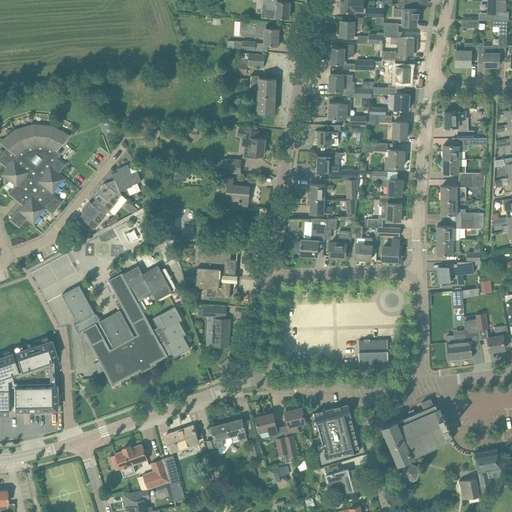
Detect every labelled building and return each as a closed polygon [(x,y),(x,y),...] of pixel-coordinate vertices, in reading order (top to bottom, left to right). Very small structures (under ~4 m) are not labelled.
[(289,18),(290,2),(277,1),(268,1),(266,0),(262,0),(262,2),(261,18),(276,19),(276,17),(289,18)] [(363,0),(341,0),(342,2),(339,2),(339,9),(341,9),(341,11),(354,11),(354,10),(363,11),(363,0)] [(497,13),(497,0),(488,0),(488,14),(483,14),(483,20),(488,20),(497,20),(497,13)] [(496,0),(497,0),(497,13),(506,13),(506,0),(496,0)] [(402,25),(417,26),(417,17),(419,18),(419,12),(417,12),(417,9),(404,9),(404,3),(398,3),(398,9),(394,9),(394,16),(403,17),(402,25)] [(384,17),(384,8),(368,8),(368,17),(376,17),(384,17)] [(364,18),(354,17),(354,21),(340,20),(339,37),(354,38),(355,29),(362,29),(362,24),(363,24),(364,18)] [(506,20),(497,20),(497,27),(499,27),(499,46),(484,46),(484,43),(478,43),(478,51),(478,54),(483,54),(483,66),(499,66),(499,53),(499,50),(505,50),(506,20)] [(266,22),(245,21),(244,36),(265,37),(264,44),(278,45),(280,45),(280,37),(278,37),(279,29),(271,28),(271,29),(266,28),(266,22)] [(398,32),(398,23),(384,22),(384,31),(398,32)] [(383,36),(391,37),(391,43),(399,44),(399,53),(413,53),(413,52),(417,52),(417,44),(414,44),(414,37),(404,37),(402,37),(399,37),(398,37),(398,32),(384,31),(384,33),(384,36),(383,36)] [(369,35),(369,43),(373,43),(383,43),(383,36),(384,36),(384,33),(377,32),(377,35),(369,35)] [(234,47),(233,48),(255,50),(256,43),(256,42),(243,40),(243,41),(234,41),(234,47)] [(478,51),(478,43),(464,43),(464,50),(456,50),(456,66),(471,66),(471,51),(478,51)] [(354,56),(354,45),(344,44),(344,48),(331,47),(330,63),(343,64),(344,56),(354,56)] [(382,51),(382,59),(395,59),(395,51),(383,51),(382,51)] [(234,57),(233,72),(247,73),(248,65),(262,66),(265,66),(265,54),(263,54),(249,53),(243,53),(242,58),(234,57)] [(382,59),(382,68),(383,66),(388,66),(388,73),(397,73),(396,87),(407,88),(407,87),(404,87),(405,82),(407,82),(410,82),(410,81),(410,73),(411,73),(411,72),(410,72),(410,68),(411,68),(411,67),(410,67),(410,66),(411,67),(411,66),(405,66),(406,61),(408,61),(408,60),(395,59),(382,59)] [(355,64),(355,69),(381,69),(381,60),(355,60),(355,64)] [(330,74),(330,90),(343,90),(342,96),(345,96),(352,97),(354,97),(355,89),(354,89),(342,89),(342,82),(352,82),(353,76),(343,75),(340,75),(330,74)] [(259,78),(260,75),(251,75),(249,93),(258,93),(257,112),(274,113),(276,79),(259,78)] [(362,88),(355,88),(354,97),(361,97),(369,97),(371,97),(371,90),(372,90),(373,86),(374,82),(362,82),(362,88)] [(393,94),(393,88),(373,87),(373,93),(390,94),(389,109),(408,110),(408,109),(410,109),(410,102),(408,102),(409,94),(395,93),(395,94),(393,94)] [(329,103),(329,118),(339,118),(341,118),(349,118),(350,118),(351,97),(349,97),(342,97),(342,103),(329,103)] [(361,97),(361,103),(363,105),(369,105),(369,97),(361,97)] [(370,107),(370,115),(385,115),(385,108),(370,107)] [(443,118),(443,127),(459,127),(458,119),(465,119),(465,111),(458,111),(445,111),(445,118),(443,118)] [(105,134),(112,132),(106,116),(99,118),(105,134)] [(366,124),(367,117),(351,116),(351,124),(366,124)] [(407,138),(407,122),(394,121),(393,137),(407,138)] [(57,149),(69,135),(52,126),(32,124),(15,129),(0,141),(0,142),(7,149),(0,156),(0,162),(6,167),(0,175),(3,177),(4,176),(14,184),(14,185),(15,186),(8,194),(22,205),(10,220),(19,227),(26,218),(33,224),(35,221),(34,220),(43,210),(44,211),(45,209),(51,214),(61,201),(52,194),(54,192),(54,191),(62,181),(63,181),(65,179),(58,173),(65,164),(57,157),(61,152),(57,149)] [(511,124),(507,125),(497,127),(497,131),(508,130),(508,132),(510,131),(511,138),(511,139),(511,138),(511,124)] [(239,129),(238,137),(242,137),(242,145),(244,145),(251,146),(249,158),(259,159),(259,155),(263,156),(265,139),(254,138),(255,130),(245,130),(243,129),(239,129)] [(319,130),(318,145),(328,145),(331,146),(331,145),(338,145),(338,138),(338,132),(331,131),(329,130),(322,130),(319,130)] [(387,151),(387,143),(363,142),(361,152),(373,152),(373,151),(387,151)] [(164,157),(174,150),(170,144),(160,151),(164,157)] [(459,159),(459,151),(466,151),(469,149),(469,145),(464,145),(443,145),(443,159),(459,159)] [(403,167),(404,150),(390,150),(389,157),(385,157),(384,170),(396,170),(396,166),(403,167)] [(341,158),(341,153),(330,152),(330,157),(318,157),(318,172),(330,172),(330,165),(338,165),(338,158),(341,158)] [(223,173),(240,174),(241,160),(224,159),(224,160),(217,159),(216,172),(223,172),(223,173)] [(459,165),(459,159),(443,159),(443,173),(465,173),(465,165),(459,165)] [(142,181),(137,171),(131,173),(128,164),(120,168),(121,170),(112,174),(114,180),(119,192),(120,192),(133,186),(132,185),(142,181)] [(359,178),(360,171),(332,171),(332,179),(359,178)] [(372,179),(382,179),(386,179),(386,171),(372,171),(372,178),(372,179)] [(186,181),(186,173),(175,172),(174,181),(186,181)] [(223,176),(221,191),(226,191),(226,199),(239,200),(239,202),(239,207),(248,207),(250,187),(233,185),(234,177),(223,176)] [(347,192),(358,191),(359,179),(346,179),(347,192)] [(381,186),(388,186),(388,194),(402,195),(402,180),(386,179),(382,179),(381,186)] [(119,192),(114,180),(105,183),(104,183),(99,190),(101,191),(95,199),(109,210),(110,211),(119,200),(118,199),(122,195),(120,192),(119,192)] [(309,198),(310,198),(324,199),(324,191),(333,191),(333,185),(325,185),(325,184),(311,184),(311,192),(309,192),(308,193),(308,197),(309,198)] [(466,200),(466,186),(441,186),(441,200),(457,200),(466,200)] [(324,207),(324,199),(310,198),(310,200),(309,200),(308,201),(308,204),(309,206),(310,206),(310,213),(324,214),(324,212),(332,213),(332,207),(324,207)] [(355,217),(356,206),(357,198),(346,199),(347,213),(348,213),(348,217),(355,217)] [(511,198),(503,200),(503,203),(505,210),(506,210),(507,217),(511,216),(511,198)] [(86,209),(79,217),(94,229),(103,218),(109,210),(95,199),(92,203),(89,201),(84,208),(86,209)] [(367,227),(382,227),(383,219),(400,220),(400,219),(402,219),(403,218),(403,214),(402,213),(401,212),(401,204),(388,203),(388,199),(379,199),(378,219),(368,218),(367,227)] [(466,209),(457,209),(457,200),(441,200),(441,214),(457,214),(461,214),(461,212),(466,212),(466,209)] [(139,210),(133,205),(129,210),(133,213),(139,210)] [(115,215),(106,220),(110,226),(118,222),(115,215)] [(507,217),(492,219),(494,226),(509,224),(510,231),(511,230),(511,216),(507,217)] [(327,218),(327,219),(326,229),(337,230),(337,218),(327,218)] [(297,242),(296,253),(301,254),(317,256),(318,241),(319,231),(325,231),(326,231),(326,229),(327,219),(319,219),(309,219),(309,220),(312,220),(311,240),(311,241),(302,241),(302,243),(297,242)] [(289,220),(289,230),(298,230),(299,220),(289,220)] [(362,238),(363,226),(352,226),(352,231),(351,237),(362,238)] [(437,240),(453,240),(459,240),(459,228),(453,228),(453,226),(437,226),(437,240)] [(387,235),(400,236),(400,228),(387,227),(387,235)] [(330,246),(329,256),(345,258),(346,248),(346,243),(351,243),(351,237),(352,231),(340,231),(339,235),(339,242),(330,241),(330,246)] [(356,248),(355,258),(356,258),(356,260),(357,261),(362,261),(363,260),(363,259),(371,259),(372,249),(372,244),(372,237),(365,236),(364,244),(356,243),(356,248)] [(382,260),(398,261),(398,256),(400,256),(401,247),(399,247),(399,240),(392,239),(392,246),(383,246),(382,260)] [(453,254),(453,240),(437,240),(437,254),(453,254)] [(191,278),(184,277),(186,285),(191,285),(201,286),(200,298),(210,299),(210,296),(229,298),(230,294),(231,282),(231,275),(232,267),(236,267),(236,268),(237,259),(231,259),(231,250),(219,250),(219,248),(199,248),(198,258),(197,276),(195,275),(195,278),(191,278)] [(480,260),(480,248),(474,248),(474,252),(467,252),(467,260),(480,260)] [(446,266),(437,267),(439,283),(441,282),(442,287),(459,285),(458,275),(474,273),(473,261),(457,261),(457,263),(446,264),(446,266)] [(79,285),(62,294),(77,323),(74,324),(79,333),(83,331),(99,360),(97,361),(94,363),(99,373),(102,370),(104,370),(113,386),(141,370),(142,372),(153,366),(152,364),(168,355),(167,354),(171,352),(174,357),(190,348),(183,336),(186,334),(179,321),(182,319),(175,306),(153,318),(158,327),(153,330),(138,302),(142,300),(146,298),(153,294),(157,300),(172,292),(167,281),(166,280),(161,271),(158,265),(143,274),(138,266),(122,274),(122,273),(119,274),(117,270),(109,274),(111,278),(108,280),(119,300),(116,303),(120,310),(100,320),(96,314),(95,314),(79,285)] [(165,269),(161,271),(166,280),(170,278),(165,269)] [(171,279),(167,281),(172,292),(176,290),(171,279)] [(479,288),(462,290),(463,298),(479,296),(479,288)] [(462,290),(452,291),(453,307),(463,307),(463,298),(462,290)] [(203,307),(203,316),(208,317),(207,333),(207,345),(213,346),(228,346),(227,346),(227,332),(229,332),(229,319),(225,319),(214,318),(215,316),(216,308),(206,308),(203,307)] [(487,328),(485,313),(476,314),(479,329),(487,328)] [(476,319),(464,321),(465,329),(466,337),(470,337),(479,335),(476,319)] [(507,335),(506,325),(494,327),(496,336),(488,337),(490,351),(505,349),(503,336),(507,335)] [(454,335),(446,335),(449,360),(473,357),(472,348),(470,339),(455,341),(455,335),(454,335)] [(0,413),(8,414),(8,408),(14,407),(14,411),(31,410),(57,410),(56,385),(54,385),(53,361),(56,360),(56,358),(57,358),(51,340),(48,341),(47,337),(35,341),(36,345),(29,347),(28,344),(13,349),(15,352),(12,353),(11,349),(0,353),(0,413)] [(364,341),(358,341),(359,366),(360,366),(360,362),(365,361),(365,364),(364,364),(388,364),(388,365),(388,340),(370,340),(370,339),(364,340),(364,341)] [(228,358),(220,366),(225,371),(233,363),(228,358)] [(442,414),(440,409),(438,410),(436,404),(433,405),(431,398),(421,402),(424,409),(415,413),(413,409),(409,411),(410,415),(396,421),(384,426),(400,463),(404,461),(406,465),(405,465),(405,467),(403,472),(402,473),(404,478),(406,477),(411,480),(412,481),(417,479),(416,477),(419,472),(420,471),(418,466),(417,467),(411,464),(410,463),(409,463),(408,460),(413,458),(412,457),(451,440),(449,436),(451,436),(449,430),(451,429),(445,413),(442,414)] [(348,403),(314,412),(326,459),(350,453),(360,450),(351,416),(352,416),(348,403)] [(306,423),(302,407),(285,411),(289,433),(297,431),(296,425),(306,423)] [(273,413),(255,417),(258,426),(259,432),(260,432),(261,438),(270,436),(270,441),(276,439),(279,438),(278,433),(276,427),(275,422),(273,413)] [(242,418),(227,423),(230,435),(231,435),(232,440),(235,441),(239,441),(240,439),(240,440),(247,438),(246,431),(245,431),(245,428),(243,421),(242,418)] [(227,423),(212,427),(215,438),(217,446),(224,444),(222,438),(230,435),(227,423)] [(193,426),(165,435),(171,452),(199,442),(193,426)] [(293,435),(284,437),(287,452),(288,457),(297,455),(293,435)] [(287,452),(284,437),(279,438),(276,439),(279,454),(287,452)] [(215,438),(206,441),(211,457),(216,478),(226,476),(220,454),(218,446),(217,446),(215,438)] [(262,460),(258,443),(250,445),(254,462),(262,460)] [(147,460),(142,444),(131,448),(130,445),(123,448),(124,450),(116,453),(116,455),(111,456),(116,469),(121,468),(124,477),(136,472),(133,465),(147,460)] [(502,475),(497,449),(488,450),(484,451),(475,453),(481,484),(479,485),(480,492),(491,490),(489,477),(502,475)] [(315,455),(307,457),(310,470),(318,468),(315,455)] [(168,474),(167,474),(170,482),(176,501),(186,499),(173,456),(164,458),(164,459),(168,474)] [(154,471),(142,475),(143,475),(147,489),(148,490),(170,482),(167,474),(168,474),(164,459),(151,463),(154,471)] [(283,464),(268,468),(272,484),(281,482),(280,476),(286,474),(283,464)] [(340,471),(326,474),(329,485),(340,482),(343,493),(351,491),(361,488),(356,469),(349,471),(348,468),(344,469),(340,471)] [(478,493),(480,492),(479,485),(477,485),(476,478),(460,481),(463,498),(478,495),(478,493)] [(173,494),(169,483),(157,487),(159,494),(164,492),(166,497),(173,494)] [(135,492),(124,494),(126,502),(126,507),(125,507),(126,511),(143,511),(152,510),(151,507),(145,508),(144,500),(150,499),(148,490),(147,489),(144,490),(141,490),(135,492)] [(7,490),(0,490),(0,511),(6,511),(6,506),(10,506),(10,503),(7,503),(7,490)] [(305,500),(308,508),(315,505),(312,498),(305,500)] [(209,511),(219,509),(217,499),(207,501),(209,511)] [(12,503),(10,503),(10,506),(6,506),(6,511),(13,511),(14,511),(14,505),(15,505),(12,503)]
